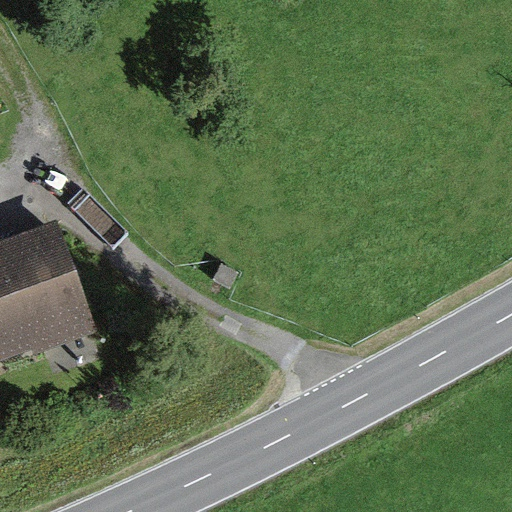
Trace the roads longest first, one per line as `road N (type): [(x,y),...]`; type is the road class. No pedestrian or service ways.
road 1 (track): [(0,43),(57,176),(110,260),(367,394)]
road 2 (primary): [(511,316),(137,511)]
